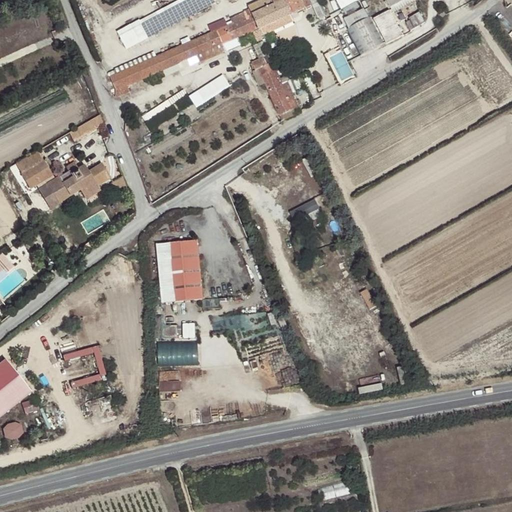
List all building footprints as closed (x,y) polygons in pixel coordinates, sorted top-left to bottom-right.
[(127,86),(188,59),(196,55),(198,61),(199,62),(226,51),(223,44),(237,37),(252,31),(289,14),(311,5),(308,0),(260,0),(248,6),(249,11),(230,18),(232,24),(110,76),(119,96),(129,92),(127,86)] [(218,0),(199,0),(148,27),(152,36),(219,1),(218,0)] [(418,0),(405,0),(392,7),(395,13),(418,1),(418,0)] [(343,19),(348,28),(368,18),(363,9),(343,19)] [(376,21),(388,45),(405,37),(392,12),(376,21)] [(407,23),(412,31),(426,23),(421,13),(411,18),(412,21),(407,23)] [(293,22),(289,14),(252,31),(257,42),(262,39),(261,36),(293,22)] [(368,18),(348,28),(362,55),(386,42),(372,16),(368,18)] [(223,44),(226,51),(240,44),(237,37),(223,44)] [(251,62),(255,70),(258,69),(264,84),(278,115),(282,114),(293,109),(299,106),(288,81),(282,84),(272,62),(271,63),(267,65),(263,57),(268,55),(262,42),(253,46),(258,59),(251,62)] [(342,82),(356,74),(342,49),(328,56),(342,82)] [(196,55),(188,59),(190,64),(198,61),(196,55)] [(271,63),(268,55),(263,57),(267,65),(271,63)] [(258,69),(255,70),(252,71),(259,86),(264,84),(258,69)] [(225,73),(191,94),(198,106),(232,85),(225,73)] [(293,109),(282,114),(285,120),(295,115),(293,109)] [(105,125),(101,113),(68,132),(74,143),(105,125)] [(45,163),(38,151),(15,163),(22,176),(45,163)] [(45,163),(22,176),(30,189),(52,175),(45,163)] [(48,184),(54,196),(63,191),(66,197),(81,189),(85,198),(98,191),(96,186),(109,178),(101,164),(88,171),(84,165),(77,170),(73,163),(66,167),(69,173),(48,184)] [(117,194),(126,189),(122,176),(110,183),(117,194)] [(58,202),(66,197),(63,191),(54,196),(58,202)] [(316,198),(292,211),(298,221),(322,207),(316,198)] [(156,244),(161,303),(202,300),(197,241),(156,244)] [(0,254),(0,280),(17,266),(4,251),(0,254)] [(199,363),(199,341),(160,341),(160,363),(199,363)] [(101,344),(65,353),(67,360),(92,354),(97,374),(73,380),(74,386),(109,377),(101,344)] [(0,419),(36,393),(9,358),(0,365),(0,419)] [(29,413),(39,407),(34,398),(24,404),(29,413)] [(26,435),(23,421),(5,425),(8,438),(26,435)] [(348,481),(288,496),(291,509),(351,494),(348,481)]
